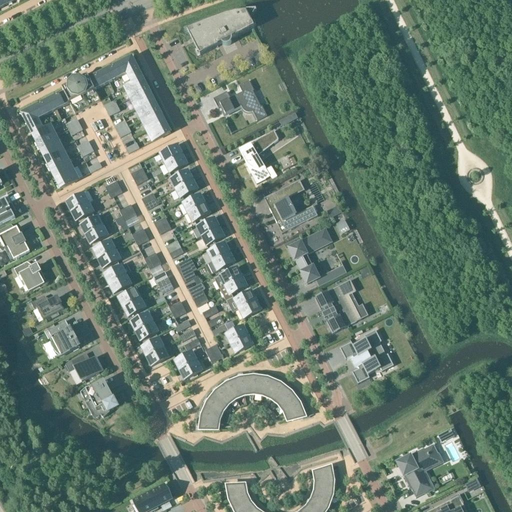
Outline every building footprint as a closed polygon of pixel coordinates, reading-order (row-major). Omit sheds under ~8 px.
[(0,0),(0,4),(2,8),(8,6),(11,5),(11,4),(16,1),(18,5),(27,0),(0,0)] [(249,13),(242,14),(234,15),(227,17),(213,21),(200,27),(192,30),(183,34),(184,34),(188,32),(200,57),(218,48),(218,47),(222,45),(224,46),(224,47),(226,47),(227,47),(228,47),(229,46),(231,45),(231,44),(232,43),(232,41),(232,40),(236,38),(236,39),(255,29),(247,15),(243,17),(242,14),(249,14),(249,13)] [(104,73),(110,84),(127,75),(132,59),(115,68),(114,67),(111,69),(112,70),(104,73)] [(127,75),(132,86),(143,80),(132,59),(127,75)] [(88,77),(75,84),(88,109),(101,102),(95,92),(110,84),(104,73),(99,76),(98,76),(95,77),(96,78),(90,81),(88,77)] [(143,80),(132,86),(125,89),(131,100),(149,91),(147,87),(147,88),(143,80)] [(250,114),(252,113),(257,123),(267,118),(262,108),(261,108),(253,93),(254,92),(249,82),(239,87),(242,94),(230,100),(227,93),(213,100),(219,110),(218,109),(221,108),(226,116),(242,108),(243,111),(245,112),(247,114),(250,114)] [(75,84),(62,90),(64,94),(58,97),(58,96),(55,98),(55,99),(49,102),(55,112),(70,105),(75,115),(88,109),(75,84)] [(131,100),(136,111),(154,102),(150,95),(151,94),(149,91),(131,100)] [(39,107),(22,116),(38,121),(55,112),(49,102),(42,105),(39,106),(39,107)] [(104,108),(107,113),(117,107),(115,102),(104,108)] [(154,102),(136,111),(142,122),(160,112),(158,109),(154,102)] [(107,113),(109,118),(120,113),(117,107),(107,113)] [(142,122),(147,132),(165,123),(161,116),(162,116),(160,112),(142,122)] [(295,115),(280,123),(283,128),(298,120),(295,115)] [(33,137),(43,131),(38,121),(22,116),(33,137)] [(80,126),(77,121),(67,127),(69,132),(80,126)] [(147,132),(153,143),(171,134),(170,134),(171,133),(169,130),(165,123),(147,132)] [(128,129),(126,124),(115,129),(118,134),(128,129)] [(83,132),(80,126),(69,132),(72,137),(83,132)] [(50,128),(43,131),(33,137),(36,144),(36,145),(37,148),(56,139),(50,128)] [(118,134),(120,140),(131,134),(128,129),(118,134)] [(239,150),(257,186),(266,181),(265,181),(269,178),(258,159),(279,141),(274,132),(239,150)] [(61,149),(56,139),(37,148),(39,152),(40,151),(44,158),(61,149)] [(91,148),(88,143),(78,148),(80,153),(91,148)] [(139,150),(137,145),(126,150),(129,156),(139,150)] [(182,157),(177,147),(160,156),(165,166),(182,157)] [(94,153),(91,148),(80,153),(83,159),(94,153)] [(67,160),(61,149),(44,158),(47,165),(47,166),(48,169),(67,160)] [(187,166),(182,157),(165,166),(170,175),(187,166)] [(72,171),(67,160),(48,169),(50,173),(51,173),(55,180),(72,171)] [(99,164),(89,170),(91,175),(102,169),(99,164)] [(315,165),(308,169),(312,177),(319,174),(315,165)] [(145,176),(143,170),(131,176),(134,182),(145,176)] [(78,182),(72,171),(55,180),(58,187),(59,191),(60,190),(60,191),(78,182)] [(193,182),(188,173),(171,181),(176,191),(193,182)] [(134,182),(137,187),(148,181),(145,176),(134,182)] [(198,191),(193,182),(176,191),(180,200),(198,191)] [(300,182),(264,200),(271,214),(273,213),(277,221),(275,222),(282,236),(318,218),(313,208),(295,217),(287,201),(305,192),(300,182)] [(120,189),(117,183),(105,189),(108,195),(120,189)] [(108,195),(111,200),(123,194),(120,189),(108,195)] [(93,202),(88,193),(67,204),(72,214),(89,205),(93,202)] [(142,201),(145,207),(156,201),(153,195),(142,201)] [(11,203),(8,197),(0,200),(0,227),(15,219),(8,205),(11,203)] [(205,206),(200,197),(183,206),(188,215),(205,206)] [(159,206),(156,201),(145,207),(147,212),(159,206)] [(93,202),(89,205),(72,214),(76,223),(94,214),(89,205),(93,203),(93,202)] [(210,216),(205,206),(188,215),(193,224),(210,216)] [(134,212),(131,207),(120,212),(122,218),(134,212)] [(122,218),(125,224),(137,218),(134,212),(122,218)] [(81,228),(86,237),(103,228),(107,226),(102,216),(81,228)] [(166,219),(154,225),(157,231),(168,225),(166,219)] [(219,230),(215,220),(197,229),(202,238),(219,230)] [(336,225),(341,236),(350,232),(345,221),(336,225)] [(168,225),(157,231),(160,236),(171,231),(168,225)] [(103,228),(86,237),(91,246),(112,235),(107,226),(103,228)] [(30,254),(17,229),(0,238),(0,240),(5,251),(8,250),(14,262),(30,254)] [(202,238),(207,248),(224,239),(219,230),(202,238)] [(143,231),(132,237),(135,242),(146,236),(143,231)] [(296,261),(302,274),(308,286),(319,280),(306,253),(330,241),(325,232),(289,250),(295,262),(296,261)] [(149,242),(146,236),(135,242),(138,248),(149,242)] [(115,252),(111,243),(93,252),(98,261),(115,252)] [(178,244),(167,249),(169,255),(181,249),(178,244)] [(230,255),(225,245),(208,254),(213,264),(230,255)] [(181,249),(169,255),(172,261),(184,255),(181,249)] [(98,261),(103,270),(120,261),(115,252),(98,261)] [(156,255),(144,261),(147,266),(159,261),(156,255)] [(213,264),(217,273),(235,264),(230,255),(213,264)] [(159,261),(147,266),(150,272),(162,266),(159,261)] [(43,283),(46,281),(40,270),(39,270),(37,267),(31,271),(27,264),(15,271),(19,278),(21,277),(29,293),(44,285),(43,283)] [(127,265),(104,277),(109,286),(126,277),(132,275),(127,265)] [(179,274),(182,279),(193,273),(191,268),(179,274)] [(242,279),(237,270),(220,278),(225,288),(242,279)] [(196,279),(193,273),(182,279),(185,285),(196,279)] [(131,287),(126,277),(109,286),(114,296),(131,287)] [(171,285),(168,279),(157,285),(160,291),(171,285)] [(225,288),(230,297),(247,289),(242,279),(225,288)] [(350,282),(315,300),(323,316),(325,315),(327,319),(325,320),(333,336),(369,318),(363,307),(360,308),(353,295),(356,294),(350,282)] [(174,290),(171,285),(160,291),(163,296),(174,290)] [(141,301),(136,291),(119,300),(123,309),(141,301)] [(206,298),(203,292),(192,298),(194,304),(201,300),(206,298)] [(234,302),(239,311),(256,303),(251,293),(234,302)] [(61,304),(58,299),(48,304),(45,298),(31,305),(35,312),(37,310),(44,322),(51,318),(52,321),(60,317),(58,315),(66,310),(62,303),(61,304)] [(159,301),(157,305),(158,307),(166,303),(164,298),(159,301)] [(206,298),(201,300),(194,304),(197,309),(209,303),(206,298)] [(123,309),(128,319),(145,310),(141,301),(123,309)] [(184,309),(181,303),(169,309),(172,315),(184,309)] [(239,311),(244,321),(261,312),(256,303),(239,311)] [(216,308),(202,315),(205,321),(219,314),(216,308)] [(187,315),(184,309),(172,315),(175,320),(187,315)] [(153,325),(148,315),(131,324),(136,334),(153,325)] [(220,317),(207,324),(210,330),(223,323),(220,317)] [(54,350),(58,355),(60,354),(62,357),(79,348),(79,350),(80,350),(66,322),(65,323),(66,323),(48,332),(54,343),(53,344),(54,350)] [(188,322),(175,329),(178,335),(191,328),(188,322)] [(136,334),(141,343),(158,334),(153,325),(136,334)] [(225,326),(212,333),(215,339),(228,332),(225,326)] [(226,337),(231,346),(248,337),(243,328),(226,337)] [(30,329),(22,333),(26,339),(33,335),(30,329)] [(196,337),(193,331),(180,338),(183,344),(196,337)] [(352,344),(340,350),(346,362),(353,358),(359,371),(352,374),(358,386),(370,380),(368,377),(380,371),(382,374),(394,368),(388,357),(386,358),(379,345),(382,344),(376,332),(364,338),(366,341),(353,348),(352,344)] [(253,347),(248,337),(231,346),(236,356),(253,347)] [(159,340),(142,349),(147,359),(164,350),(159,340)] [(201,346),(198,341),(184,347),(187,353),(201,346)] [(218,363),(223,360),(217,346),(211,349),(218,363)] [(211,349),(205,352),(212,365),(218,363),(211,349)] [(147,359),(152,368),(169,359),(164,350),(147,359)] [(175,363),(180,372),(197,363),(192,354),(175,363)] [(100,375),(93,361),(91,363),(87,355),(66,366),(70,374),(75,371),(82,384),(100,375)] [(180,372),(185,382),(202,373),(197,363),(180,372)] [(243,375),(240,375),(245,398),(245,397),(254,396),(253,397),(254,397),(255,374),(254,373),(252,374),(252,378),(244,380),(243,375)] [(269,376),(267,375),(266,380),(258,379),(258,374),(255,374),(254,397),(254,396),(263,397),(262,398),(263,398),(270,376),(269,376)] [(239,375),(237,376),(239,381),(231,384),(229,379),(226,381),(237,402),(237,401),(244,398),(245,398),(240,375),(239,375)] [(273,377),(270,376),(263,398),(263,399),(263,398),(271,401),(271,402),(284,382),(283,382),(281,381),(279,385),(271,382),(273,377)] [(236,402),(237,402),(226,381),(225,381),(223,382),(226,386),(219,391),(216,388),(214,390),(229,407),(230,407),(229,406),(236,401),(236,402)] [(118,409),(114,401),(114,402),(104,382),(88,390),(87,388),(81,394),(94,421),(102,417),(103,419),(110,414),(109,413),(118,409)] [(286,384),(284,382),(271,402),(272,401),(279,407),(278,407),(296,392),(295,391),(293,389),(290,393),(283,388),(286,384)] [(206,399),(204,401),(224,414),(223,413),(229,407),(214,390),(213,390),(211,392),(215,395),(210,402),(206,399)] [(304,403),(303,401),(299,404),(294,397),(298,394),(296,392),(278,407),(279,408),(279,407),(284,414),(283,414),(284,415),(305,404),(304,403)] [(199,412),(198,415),(220,422),(223,414),(224,415),(224,414),(204,401),(203,402),(202,404),(207,406),(204,414),(199,412)] [(306,407),(305,404),(284,415),(285,415),(288,422),(287,423),(303,419),(303,420),(310,419),(310,417),(309,415),(305,417),(301,409),(306,407)] [(220,423),(220,422),(198,415),(197,416),(197,418),(202,419),(201,428),(196,427),(195,432),(195,433),(203,433),(203,432),(219,432),(219,431),(218,431),(219,423),(220,423)] [(411,458),(398,464),(404,477),(405,476),(412,490),(411,490),(416,500),(432,492),(422,472),(442,462),(434,446),(424,451),(425,451),(411,458)] [(317,472),(310,475),(310,476),(314,474),(315,479),(311,480),(311,484),(335,483),(335,482),(334,483),(331,470),(332,469),(317,473),(317,472)] [(471,482),(465,485),(469,493),(475,490),(471,482)] [(335,483),(311,484),(312,488),(316,488),(315,493),(334,497),(333,496),(334,483),(335,483)] [(229,502),(247,496),(246,492),(250,491),(250,485),(242,486),(242,487),(226,488),(226,489),(227,489),(230,501),(229,502)] [(153,494),(152,492),(143,497),(144,498),(134,503),(138,511),(156,511),(159,511),(157,508),(172,501),(165,487),(153,494)] [(333,497),(334,497),(315,493),(314,497),(310,496),(308,500),(329,510),(328,510),(333,497)] [(239,511),(255,502),(252,499),(249,501),(247,496),(229,502),(230,502),(234,511),(239,511)] [(451,502),(433,511),(432,510),(427,511),(462,511),(460,507),(464,505),(459,496),(450,501),(451,502)] [(329,511),(329,510),(308,500),(306,503),(309,505),(307,510),(309,511),(326,511),(328,510),(329,511)] [(256,511),(257,511),(254,508),(257,506),(255,502),(239,511),(256,511)]
